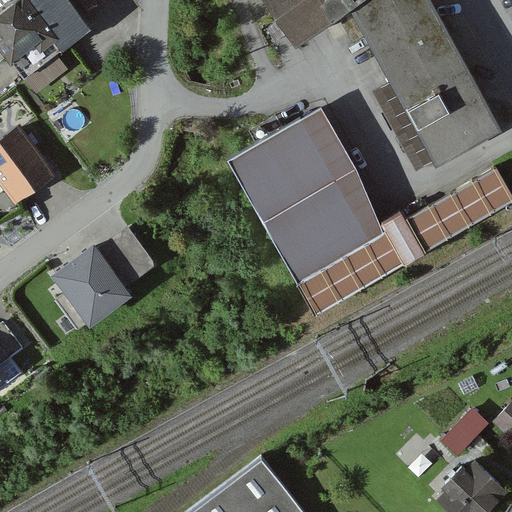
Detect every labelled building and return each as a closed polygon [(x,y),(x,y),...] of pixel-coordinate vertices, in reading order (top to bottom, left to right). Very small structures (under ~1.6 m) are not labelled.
[(89,28),(67,0),(23,0),(0,17),(0,47),(22,77),(89,28)] [(271,0),(299,45),(349,12),(437,166),(500,130),(430,0),(271,0)] [(358,166),(321,109),(230,160),(317,312),(511,201),(511,198),(496,171),(388,232),(358,166)] [(0,139),(0,184),(15,204),(57,173),(20,124),(0,139)] [(98,248),(126,286),(154,266),(154,260),(128,226),(98,248)] [(51,275),(90,327),(133,295),(126,286),(98,248),(94,243),(51,275)] [(3,321),(0,323),(0,345),(9,357),(23,347),(3,321)] [(0,384),(10,377),(0,364),(9,357),(0,345),(0,384)] [(463,437),(494,402),(476,386),(445,421),(463,437)] [(511,403),(496,421),(511,436),(511,403)] [(303,511),(263,459),(192,511),(303,511)] [(490,511),(511,492),(479,459),(438,498),(452,511),(490,511)]
